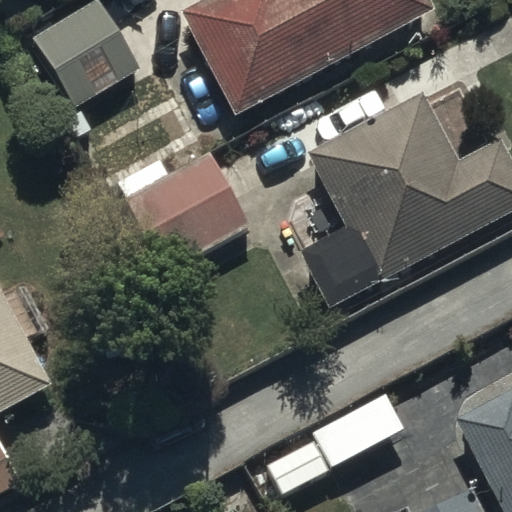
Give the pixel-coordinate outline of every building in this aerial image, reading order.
[(234,120),(432,14),(424,0),(212,0),(179,18),(234,120)] [(60,116),(62,119),(76,144),(92,134),(79,111),(138,77),(96,4),(31,41),(71,110),(60,116)] [(458,166),(426,104),(423,97),(305,158),(343,232),(299,255),(328,312),(511,216),(511,173),(497,145),(484,152),(458,166)] [(168,178),(119,206),(157,279),(248,232),(209,156),(168,178)] [(0,419),(50,393),(24,345),(46,334),(23,291),(4,301),(0,293),(0,419)] [(465,498),(437,511),(511,511),(511,392),(452,425),(489,493),(468,503),(465,498)] [(344,508),(419,466),(381,397),(260,465),(281,502),(327,477),(344,508)] [(0,498),(17,489),(0,459),(0,498)]
